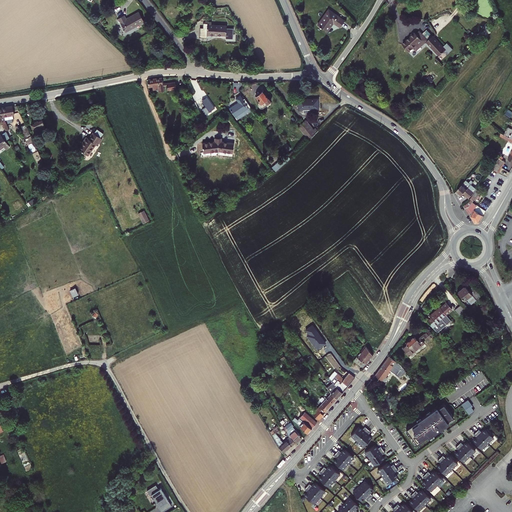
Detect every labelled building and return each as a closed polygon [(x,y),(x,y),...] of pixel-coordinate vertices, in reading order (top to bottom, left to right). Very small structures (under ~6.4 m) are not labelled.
[(145,20),(140,10),(127,17),(125,13),(119,16),(127,30),(145,20)] [(346,20),(329,10),(319,25),(330,31),(335,23),(342,28),(346,20)] [(210,35),(225,35),(229,35),(229,39),(237,39),(237,28),(229,28),(229,26),(214,25),(214,23),(210,23),(210,24),(210,34),(210,35)] [(415,47),(418,50),(429,40),(441,55),(448,49),(435,35),(430,39),(425,33),(421,36),(418,32),(406,42),(412,50),(415,47)] [(430,76),(425,80),(429,84),(434,80),(430,76)] [(165,91),(165,87),(164,84),(164,78),(149,80),(150,87),(155,87),(155,90),(160,89),(160,92),(165,91)] [(178,89),(177,82),(168,84),(168,86),(169,91),(178,89)] [(265,91),(257,96),(261,101),(259,102),(259,104),(261,107),(263,107),(267,104),(267,103),(272,100),(270,97),(269,97),(265,91)] [(245,99),(242,95),(238,98),(241,102),(231,108),(239,119),(253,109),(246,98),(245,99)] [(209,98),(204,101),(211,111),(215,109),(209,98)] [(320,108),(320,98),(300,99),(301,109),(320,108)] [(5,108),(0,108),(0,112),(3,117),(7,126),(8,125),(11,124),(9,118),(7,119),(6,116),(7,116),(5,108)] [(37,127),(37,128),(38,129),(38,130),(39,131),(40,131),(41,131),(42,131),(43,131),(44,131),(45,130),(46,130),(47,129),(48,128),(48,127),(48,126),(48,125),(48,124),(48,123),(45,116),(38,119),(39,121),(35,122),(37,127)] [(30,128),(24,117),(21,118),(27,130),(30,128)] [(308,121),(303,124),(314,137),(320,131),(317,128),(314,129),(308,121)] [(300,127),(311,140),(314,137),(303,124),(300,127)] [(10,130),(2,136),(7,145),(9,149),(13,146),(8,140),(13,136),(10,130)] [(94,139),(93,138),(88,145),(88,144),(84,149),(93,155),(101,144),(102,145),(107,139),(104,136),(99,133),(94,139)] [(217,141),(205,142),(206,152),(221,150),(235,151),(236,142),(224,141),(224,138),(217,137),(217,141)] [(288,151),(292,148),(287,141),(283,144),(288,151)] [(289,155),(274,167),(277,170),(292,159),(289,155)] [(507,162),(503,157),(493,170),(499,174),(507,162)] [(472,182),(469,179),(460,191),(465,195),(467,193),(472,197),(475,193),(478,188),(479,187),(474,184),(477,181),(475,179),(472,182)] [(479,197),(478,196),(476,194),(473,198),(472,200),(466,204),(477,221),(482,223),(490,210),(476,201),(479,197)] [(143,223),(150,220),(146,209),(139,212),(143,223)] [(472,286),(468,289),(465,286),(458,292),(464,300),(466,298),(471,304),(481,295),(472,286)] [(71,289),(74,296),(80,293),(77,287),(71,289)] [(431,318),(427,321),(437,332),(446,324),(445,323),(449,319),(445,315),(451,309),(445,302),(429,316),(431,318)] [(460,313),(464,309),(461,305),(456,309),(460,313)] [(308,308),(295,318),(294,317),(290,321),(294,327),(299,323),(296,319),(297,319),(297,320),(310,311),(308,308)] [(428,330),(423,334),(425,336),(428,339),(433,335),(428,330)] [(366,344),(360,335),(358,337),(364,345),(366,344)] [(406,344),(413,352),(423,343),(420,339),(419,338),(417,339),(414,336),(405,343),(406,344)] [(403,348),(406,351),(408,355),(409,355),(413,352),(406,344),(403,348)] [(366,345),(360,352),(354,360),(363,367),(373,355),(366,345)] [(389,356),(375,375),(382,380),(395,362),(396,361),(389,356)] [(478,358),(468,366),(470,369),(480,362),(478,358)] [(329,377),(333,382),(337,387),(342,392),(354,377),(348,372),(343,378),(335,370),(329,377)] [(401,376),(407,381),(411,377),(406,372),(401,376)] [(255,382),(246,387),(251,396),(260,390),(255,382)] [(327,387),(332,393),(336,399),(342,392),(337,387),(333,382),(327,387)] [(332,393),(319,406),(325,412),(336,399),(332,393)] [(468,399),(461,404),(469,414),(474,410),(471,407),(472,406),(468,399)] [(436,407),(406,429),(417,444),(428,436),(429,437),(448,423),(447,421),(453,417),(444,404),(438,408),(436,407)] [(319,406),(313,413),(318,420),(325,412),(319,406)] [(292,419),(307,433),(311,428),(316,422),(305,412),(301,416),(300,416),(299,416),(300,417),(298,419),(295,417),(292,419)] [(291,422),(284,428),(290,436),(295,442),(302,436),(292,426),(293,426),(291,422)] [(351,434),(358,440),(368,428),(366,426),(363,428),(359,425),(351,434)] [(368,428),(358,440),(364,445),(372,436),(368,433),(371,430),(368,428)] [(476,432),(487,443),(493,437),(484,428),(481,432),(478,429),(476,432)] [(487,443),(476,432),(473,434),(476,437),(472,440),(481,449),(487,443)] [(281,438),(274,433),(272,434),(279,446),(284,452),(295,442),(290,436),(283,442),(281,438)] [(458,445),(469,456),(475,450),(467,441),(463,445),(460,442),(458,445)] [(365,452),(370,458),(383,449),(381,446),(378,448),(375,444),(365,452)] [(469,456),(458,445),(456,447),(458,450),(455,453),(463,462),(469,456)] [(336,452),(348,463),(353,456),(344,449),(341,452),(338,450),(336,452)] [(383,449),(370,458),(375,465),(384,458),(382,454),(385,452),(383,449)] [(342,469),(348,463),(336,452),(334,455),(336,457),(333,461),(342,469)] [(440,458),(451,469),(457,463),(449,454),(445,458),(443,455),(440,458)] [(451,469),(440,458),(438,460),(440,463),(437,466),(445,475),(451,469)] [(378,469),(383,476),(395,467),(393,464),(390,466),(387,462),(378,469)] [(324,467),(321,469),(334,480),(339,473),(330,465),(326,469),(324,467)] [(395,467),(383,476),(387,483),(397,476),(394,472),(397,470),(395,467)] [(334,480),(321,469),(319,472),(322,474),(318,478),(328,486),(334,480)] [(425,473),(436,485),(442,479),(434,470),(430,474),(427,471),(425,473)] [(436,485),(425,473),(423,476),(425,478),(422,482),(430,491),(436,485)] [(365,480),(359,486),(370,498),(372,495),(370,493),(373,489),(365,480)] [(154,481),(145,487),(148,492),(150,491),(155,499),(154,499),(160,509),(170,503),(159,485),(157,486),(154,481)] [(309,484),(307,486),(319,497),(325,490),(315,482),(312,486),(309,484)] [(319,497),(307,486),(304,489),(307,491),(304,495),(313,503),(319,497)] [(359,486),(353,492),(361,501),(365,498),(367,500),(370,498),(359,486)] [(415,490),(413,493),(424,504),(431,498),(422,489),(418,493),(415,490)] [(424,504),(413,493),(410,495),(413,498),(409,501),(418,510),(424,504)] [(350,498),(344,504),(352,511),(357,511),(355,510),(359,506),(350,498)] [(397,504),(395,506),(400,511),(412,511),(413,511),(404,503),(400,506),(397,504)]
